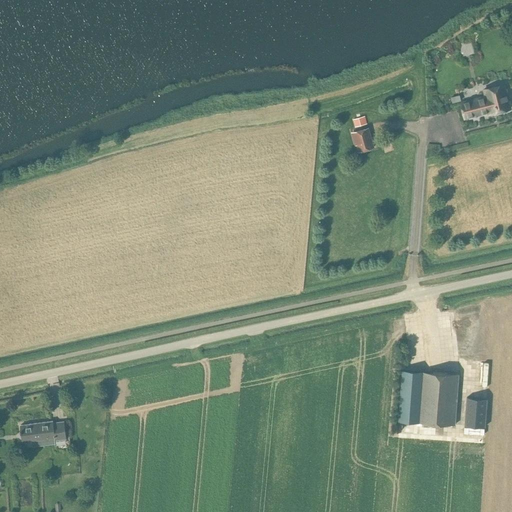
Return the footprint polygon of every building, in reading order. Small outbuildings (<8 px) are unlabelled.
[(476,99),(479,113),(490,111),(490,113),(509,108),(503,84),(483,89),(485,96),(476,99)] [(465,117),(479,113),(476,99),(461,102),(465,117)] [(361,117),(353,120),(355,127),(366,124),(364,117),(361,117)] [(374,148),(368,127),(350,132),(354,146),(356,145),(358,152),(374,148)] [(402,370),(398,421),(419,423),(423,372),(402,370)] [(423,372),(419,423),(454,425),(458,374),(443,373),(423,372)] [(485,427),(487,400),(466,398),(464,425),(485,427)] [(53,423),(52,421),(21,425),(23,443),(54,439),(55,441),(66,439),(63,422),(53,423)]
